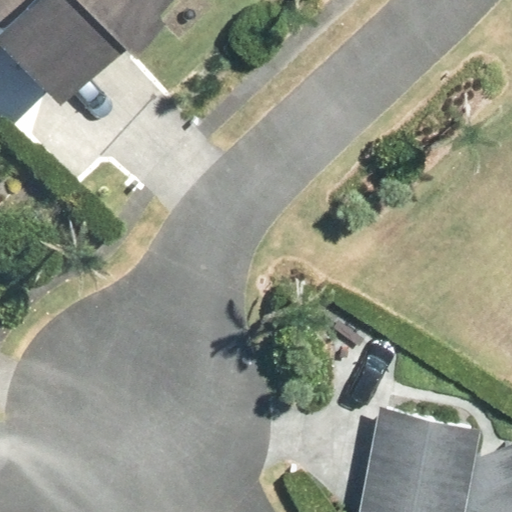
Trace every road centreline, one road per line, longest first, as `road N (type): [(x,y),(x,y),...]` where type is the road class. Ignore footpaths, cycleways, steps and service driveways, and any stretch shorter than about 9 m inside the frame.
road 1 (residential): [(429,0),(315,112),(207,237),(158,408)]
road 2 (residential): [(231,511),(158,408)]
